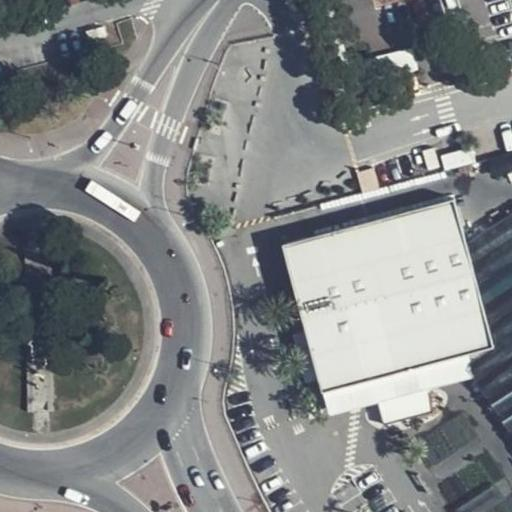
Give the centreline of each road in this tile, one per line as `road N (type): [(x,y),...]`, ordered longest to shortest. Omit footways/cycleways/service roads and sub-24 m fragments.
road 1 (unclassified): [(149,240),(149,189),(203,0)]
road 2 (unclassified): [(197,0),(80,169),(55,190)]
road 3 (unclassified): [(174,0),(0,48)]
road 4 (primary): [(171,403),(185,318),(149,240)]
road 5 (primary): [(79,480),(117,463),(171,403)]
